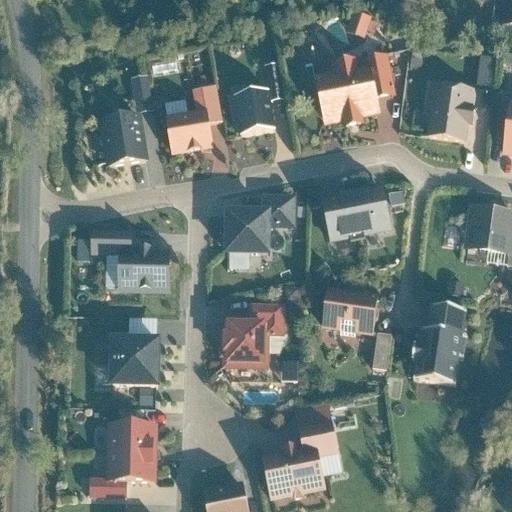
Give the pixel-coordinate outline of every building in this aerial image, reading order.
[(366,41),(376,22),(364,15),(354,34),(366,41)] [(479,90),(494,92),(497,59),(482,58),(479,90)] [(396,98),(388,59),(366,64),(368,70),(375,103),(396,98)] [(328,78),(316,80),(326,129),(378,119),(375,103),(368,70),(359,72),(357,61),(327,68),(328,78)] [(237,96),(244,140),(276,134),(272,103),(286,101),(280,64),(265,67),(269,90),(237,96)] [(145,79),(132,82),(139,115),(151,112),(145,79)] [(476,94),(438,89),(432,140),(470,145),(476,94)] [(511,103),(503,158),(511,159),(511,103)] [(138,119),(99,126),(106,171),(146,164),(138,119)] [(204,127),(161,135),(168,174),(211,166),(204,127)] [(382,193),(324,205),(332,247),(391,235),(382,193)] [(291,203),(269,203),(268,220),(268,227),(291,228),(291,203)] [(511,215),(475,211),(469,254),(506,259),(508,233),(511,215)] [(268,220),(232,219),(231,256),(267,257),(268,227),(268,220)] [(127,233),(94,236),(95,256),(128,253),(127,233)] [(170,256),(122,257),(123,289),(171,288),(170,256)] [(377,298),(326,294),(323,333),(374,338),(377,298)] [(457,388),(466,312),(431,308),(428,334),(420,333),(414,383),(457,388)] [(262,325),(234,327),(235,342),(251,341),(252,350),(265,349),(262,325)] [(160,374),(159,338),(111,339),(112,376),(160,374)] [(389,375),(394,341),(378,338),(373,373),(389,375)] [(235,342),(217,343),(220,376),(254,373),(252,350),(251,341),(235,342)] [(328,428),(297,437),(305,465),(316,462),(336,457),(328,428)] [(153,430),(109,429),(109,480),(132,484),(152,485),(153,430)] [(276,511),(302,511),(326,506),(316,462),(305,465),(268,474),(276,511)] [(109,480),(92,478),(91,499),(135,501),(132,484),(109,480)] [(246,511),(242,488),(211,494),(213,511),(246,511)]
